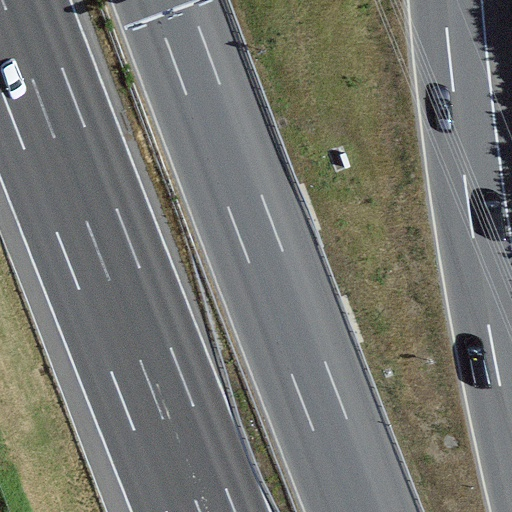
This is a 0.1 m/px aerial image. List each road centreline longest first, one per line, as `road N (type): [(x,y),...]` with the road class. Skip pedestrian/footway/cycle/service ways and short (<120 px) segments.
road 1 (motorway): [(2,0),(200,511)]
road 2 (motorway): [(364,511),(171,0)]
road 3 (motorway): [(511,438),(468,200),(445,0)]
